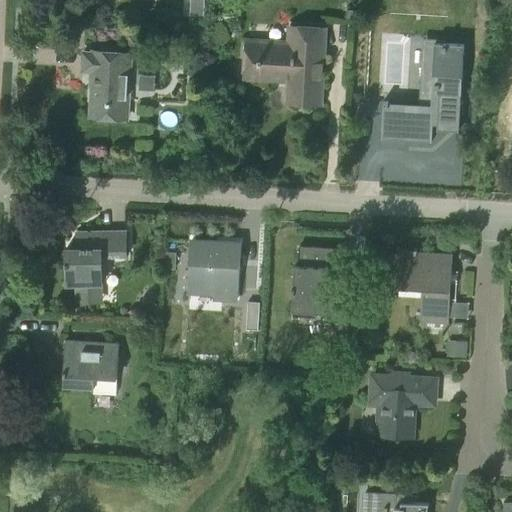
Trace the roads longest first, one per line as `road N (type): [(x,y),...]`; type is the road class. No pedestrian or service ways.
road 1 (residential): [(496,210),(0,180)]
road 2 (residential): [(511,469),(498,470),(478,428),(496,210)]
